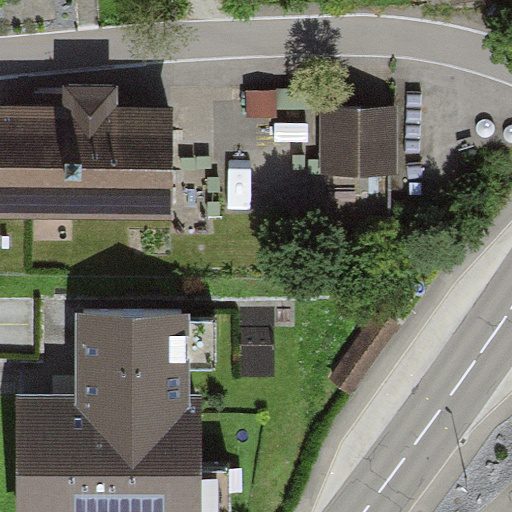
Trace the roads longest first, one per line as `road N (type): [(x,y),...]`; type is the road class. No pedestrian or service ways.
road 1 (residential): [(0,59),(218,40),(397,37),(511,64)]
road 2 (tertiary): [(511,305),(365,511)]
